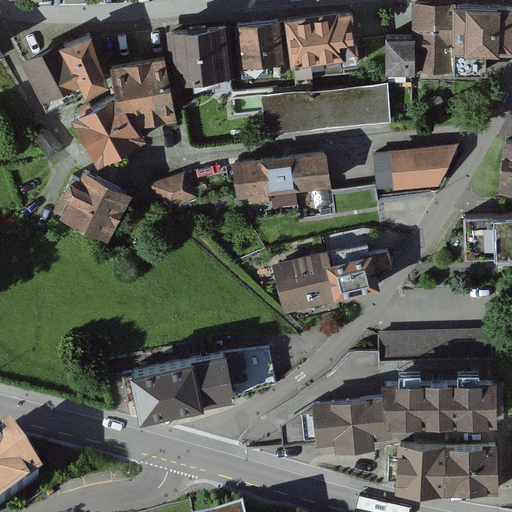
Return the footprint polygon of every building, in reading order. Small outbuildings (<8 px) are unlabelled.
[(435,2),(415,2),(415,35),(415,70),(421,70),(422,64),(422,43),(455,42),(456,2),(435,2)] [(511,5),(485,4),(456,2),(455,70),(485,70),(484,47),(511,48),(511,5)] [(320,15),(289,18),(290,33),(295,77),(312,76),(310,57),(322,56),(323,66),(340,64),(357,62),(352,11),(320,15)] [(243,22),(238,22),(243,67),(246,66),(247,74),(284,70),(280,34),(290,33),(289,18),(279,19),(279,18),(274,19),(274,21),(258,22),(243,24),(243,22)] [(198,27),(171,29),(176,77),(195,75),(195,82),(211,80),(212,90),(232,88),(226,24),(198,27)] [(53,49),(25,63),(43,100),(48,106),(84,87),(85,89),(100,81),(96,71),(102,68),(90,34),(53,49)] [(415,70),(415,35),(387,35),(387,69),(415,70)] [(455,70),(455,42),(422,43),(422,64),(444,64),(444,70),(455,70)] [(113,66),(117,91),(119,90),(135,118),(175,111),(165,55),(139,60),(113,66)] [(388,84),(265,95),(268,128),(390,116),(388,84)] [(119,90),(117,91),(92,106),(90,102),(79,108),(81,112),(75,115),(99,159),(143,134),(135,118),(119,90)] [(61,143),(42,123),(31,129),(47,158),(58,151),(61,143)] [(511,140),(507,140),(503,187),(511,187),(511,140)] [(455,145),(375,152),(377,183),(378,187),(442,180),(455,145)] [(324,152),(236,161),(239,193),(249,192),(250,200),(269,198),(268,189),(327,183),(324,152)] [(129,192),(85,172),(81,179),(73,175),(55,209),(107,235),(129,192)] [(184,173),(152,184),(178,211),(200,204),(191,185),(184,173)] [(377,183),(328,189),(332,221),(380,215),(378,187),(377,183)] [(511,213),(464,214),(465,259),(511,257),(511,213)] [(367,244),(327,253),(337,294),(378,285),(374,266),(390,263),(387,249),(369,253),(367,244)] [(278,264),(287,305),(337,294),(327,253),(278,264)] [(381,327),(382,361),(495,359),(494,325),(381,327)] [(224,352),(134,368),(144,420),(234,404),(224,352)] [(398,394),(323,401),(325,445),(345,443),(345,453),(386,449),(384,440),(404,439),(403,426),(511,425),(511,378),(397,380),(398,394)] [(0,505),(39,478),(9,434),(0,440),(0,505)] [(511,446),(406,444),(405,493),(510,495),(511,446)]
